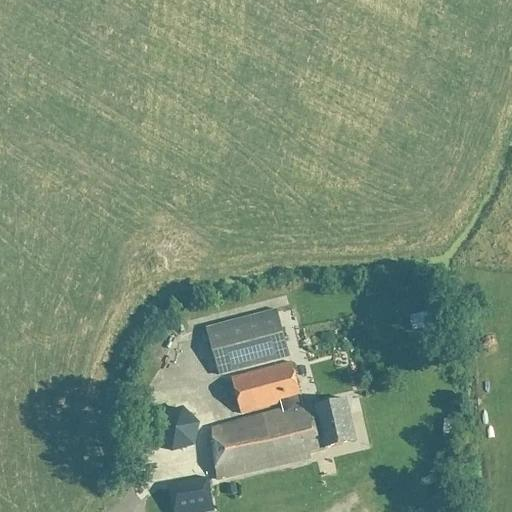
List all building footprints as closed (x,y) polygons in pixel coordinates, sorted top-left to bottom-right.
[(289,358),(275,311),(206,329),(219,376),(289,358)] [(355,442),(344,399),(302,409),(291,364),(231,379),(239,414),(280,404),(282,410),(208,429),(221,481),(309,459),(308,454),(355,442)] [(182,410),(161,416),(155,437),(171,452),(192,447),(198,425),(182,410)] [(257,492),(279,487),(276,473),(254,478),(257,492)] [(171,511),(203,511),(213,510),(207,479),(167,487),(171,511)]
